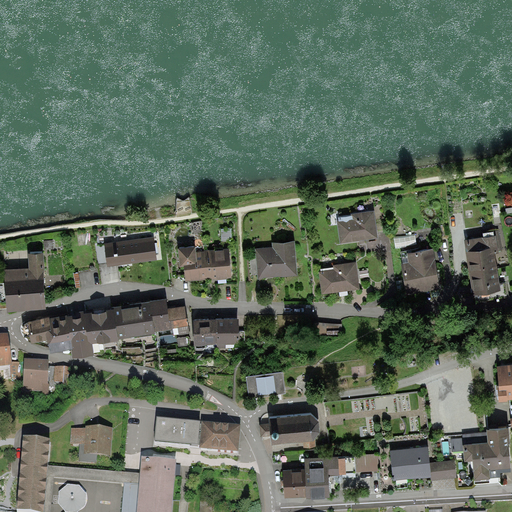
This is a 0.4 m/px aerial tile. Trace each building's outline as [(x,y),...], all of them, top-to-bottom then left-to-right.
[(364,240),(378,238),(374,210),(351,214),(352,216),(339,218),(339,221),(337,221),(341,244),(364,240)] [(489,237),(464,240),(469,270),(472,289),(473,295),(501,291),(495,254),(499,254),(496,235),(489,237)] [(415,236),(394,239),(396,249),(407,247),(407,246),(417,244),(415,236)] [(126,264),(157,260),(154,237),(105,243),(108,267),(126,264)] [(53,239),(44,240),(45,248),(54,247),(53,239)] [(279,277),(298,276),(295,241),(272,242),(273,248),(256,249),(258,279),(279,277)] [(193,281),(207,279),(205,252),(196,252),(196,247),(178,248),(180,267),(185,267),(186,281),(193,281)] [(211,279),(232,278),(230,248),(205,250),(205,252),(207,279),(211,279)] [(418,248),(401,252),(403,264),(401,265),(407,297),(441,291),(435,260),(433,250),(419,252),(418,248)] [(44,253),(28,254),(29,268),(4,270),(6,293),(7,312),(34,311),(46,310),(44,272),(45,272),(44,253)] [(360,289),(356,262),(333,266),(334,269),(319,271),(322,294),(345,291),(360,289)] [(167,299),(149,301),(151,317),(153,317),(155,332),(173,330),(173,328),(172,321),(170,321),(168,309),(167,299)] [(114,306),(114,308),(119,339),(155,334),(155,332),(153,317),(151,317),(149,301),(114,306)] [(185,307),(168,309),(170,321),(172,321),(173,328),(188,326),(185,307)] [(114,308),(83,313),(88,345),(92,344),(98,343),(98,345),(119,341),(119,339),(114,308)] [(83,312),(49,317),(52,332),(46,333),(48,340),(50,354),(64,351),(71,350),(73,359),(94,356),(92,344),(88,345),(83,313),(83,312)] [(52,332),(49,317),(27,322),(31,343),(48,340),(46,333),(52,332)] [(238,318),(216,319),(217,345),(217,348),(226,348),(226,345),(239,344),(238,318)] [(217,345),(216,319),(194,320),(194,346),(202,346),(206,346),(206,345),(217,345)] [(314,322),(314,334),(341,336),(342,324),(314,322)] [(9,332),(0,332),(0,365),(10,365),(12,365),(12,362),(9,332)] [(186,337),(177,338),(178,347),(187,346),(186,337)] [(177,349),(167,350),(168,360),(178,359),(177,349)] [(49,359),(24,358),(23,390),(43,391),(43,395),(49,395),(49,386),(49,383),(48,383),(49,366),(49,359)] [(20,362),(12,362),(12,365),(10,365),(11,379),(21,379),(20,362)] [(511,364),(497,366),(499,390),(498,391),(499,402),(510,401),(511,418),(511,427),(511,364)] [(54,382),(55,366),(49,366),(48,383),(49,383),(49,386),(59,386),(59,382),(54,382)] [(72,367),(55,366),(54,382),(59,382),(71,383),(72,367)] [(283,372),(246,377),(249,398),(286,394),(283,372)] [(311,416),(269,419),(269,424),(260,424),(261,437),(270,436),(271,445),(303,442),(304,450),(316,449),(315,438),(320,432),(319,422),(311,416)] [(241,424),(156,417),(154,441),(199,445),(199,447),(239,451),(241,424)] [(113,427),(86,425),(86,429),(72,428),(71,444),(80,444),(78,461),(96,462),(97,454),(111,455),(113,427)] [(509,428),(487,430),(487,432),(462,434),(462,438),(451,439),(452,452),(463,451),(464,462),(473,461),(474,481),(490,480),(490,479),(503,477),(503,473),(511,472),(508,444),(510,444),(509,428)] [(52,438),(24,435),(16,509),(44,511),(48,476),(49,466),(52,438)] [(430,462),(429,447),(390,450),(393,481),(421,478),(431,477),(430,462)] [(378,454),(356,455),(356,457),(357,473),(379,471),(378,454)] [(172,511),(177,459),(141,456),(140,473),(139,483),(124,482),(121,511),(172,511)] [(339,457),(304,458),(305,470),(306,497),(306,499),(330,498),(329,476),(339,475),(339,459),(339,457)] [(357,473),(356,457),(345,458),(345,459),(339,459),(339,475),(346,474),(346,473),(357,473)] [(455,460),(430,462),(431,477),(432,480),(457,478),(455,460)] [(140,473),(49,466),(48,476),(124,482),(139,483),(140,473)] [(305,470),(284,470),(284,486),(285,498),(306,497),(305,470)] [(60,504),(67,511),(81,511),(89,506),(90,494),(83,486),(72,485),(61,495),(60,504)] [(200,500),(199,511),(210,511),(212,501),(200,500)]
